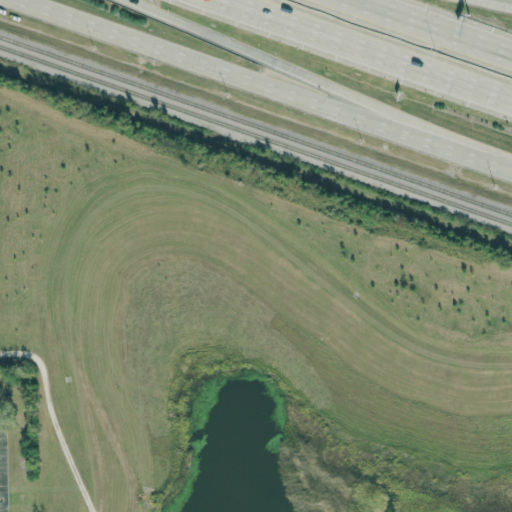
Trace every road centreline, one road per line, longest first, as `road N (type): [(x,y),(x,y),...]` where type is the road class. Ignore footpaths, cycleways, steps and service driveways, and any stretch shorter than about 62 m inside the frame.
road 1 (primary): [(23,0),(511,166)]
road 2 (motorway): [(213,0),(511,100)]
road 3 (motorway): [(130,0),(396,128)]
road 4 (motorway): [(511,47),(368,0)]
